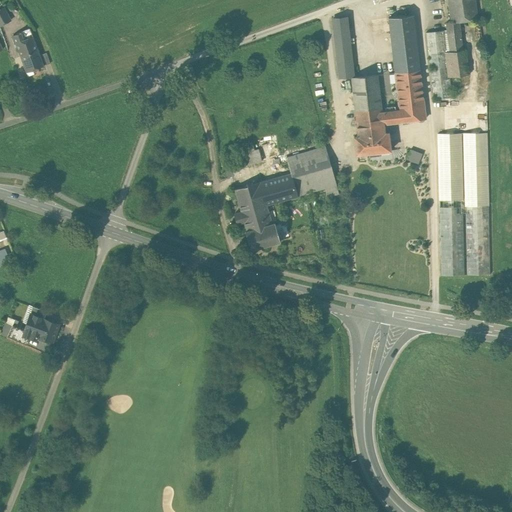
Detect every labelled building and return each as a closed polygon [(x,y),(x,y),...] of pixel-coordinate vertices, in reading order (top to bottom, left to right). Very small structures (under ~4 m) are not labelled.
[(474,0),(448,0),(451,22),(459,22),(478,19),(474,0)] [(4,7),(0,9),(0,25),(11,20),(4,7)] [(346,13),(331,19),(333,31),(348,29),(346,13)] [(414,15),(389,18),(396,82),(421,79),(414,15)] [(451,22),(446,23),(449,51),(449,52),(463,50),(459,22),(451,22)] [(30,28),(21,32),(21,31),(20,32),(20,33),(14,35),(13,35),(13,37),(12,38),(14,43),(16,43),(21,56),(27,72),(44,66),(40,55),(32,36),(33,36),(30,28)] [(348,29),(333,31),(336,58),(352,56),(348,29)] [(444,30),(425,33),(433,99),(452,97),(450,77),(449,77),(445,52),(447,52),(444,30)] [(463,50),(449,52),(449,51),(447,52),(445,52),(449,77),(450,77),(468,74),(465,50),(463,50)] [(46,52),(40,55),(44,66),(50,63),(46,52)] [(347,63),(337,64),(339,79),(349,78),(347,63)] [(378,74),(352,77),(357,127),(383,123),(382,112),(378,74)] [(421,79),(396,82),(400,110),(382,112),(383,123),(426,118),(421,79)] [(486,108),(466,109),(466,127),(487,126),(486,108)] [(383,123),(357,127),(358,135),(385,132),(383,123)] [(461,127),(437,127),(441,276),(465,275),(463,211),(465,211),(467,275),(490,274),(487,126),(466,127),(463,127),(465,207),(463,207),(461,127)] [(358,135),(354,136),(356,154),(391,150),(388,132),(385,132),(358,135)] [(325,146),(287,157),(291,173),(298,196),(325,188),(327,197),(339,193),(336,185),(336,184),(325,146)] [(419,163),(423,152),(411,147),(406,159),(419,163)] [(259,149),(226,158),(229,169),(262,161),(259,149)] [(286,156),(271,161),(276,177),(291,173),(287,157),(286,156)] [(276,177),(260,182),(267,204),(298,196),(291,173),(276,177)] [(260,182),(246,186),(258,227),(272,223),(267,204),(260,182)] [(246,186),(235,189),(241,211),(234,213),(237,224),(244,222),(247,230),(258,227),(246,186)] [(247,230),(245,231),(251,250),(280,241),(275,222),(272,223),(258,227),(247,230)] [(0,250),(0,254),(2,260),(11,257),(7,248),(0,250)] [(46,311),(33,306),(30,313),(44,318),(46,311)] [(44,318),(30,313),(24,330),(32,333),(31,334),(37,336),(37,335),(52,341),(59,324),(44,318)] [(6,322),(2,334),(7,336),(13,325),(6,322)] [(24,330),(13,325),(7,336),(26,345),(31,334),(32,333),(24,330)]
